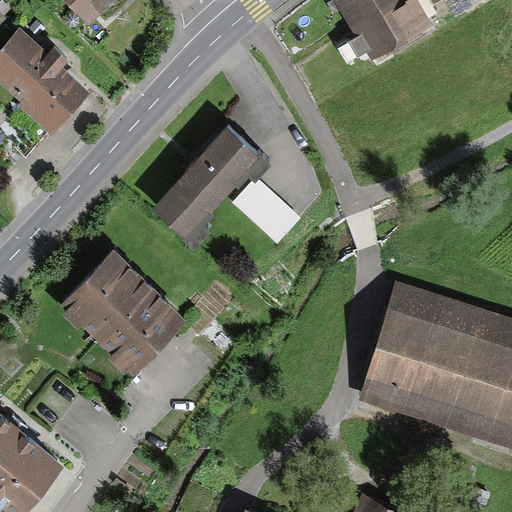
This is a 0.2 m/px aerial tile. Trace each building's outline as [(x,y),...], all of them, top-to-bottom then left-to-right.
[(140,0),(85,0),(112,28),(140,0)] [(333,0),(369,63),(348,75),(375,116),(426,88),(511,38),(511,23),(500,7),(471,24),(458,0),(333,0)] [(115,95),(37,32),(5,72),(83,135),(115,95)] [(288,162),(250,130),(181,209),(216,240),(240,212),(287,251),(314,220),(271,183),(288,162)] [(193,320),(122,255),(74,306),(145,372),(193,320)] [(511,321),(409,289),(374,400),(511,442),(511,321)] [(39,511),(77,465),(0,405),(0,491),(26,511),(39,511)]
